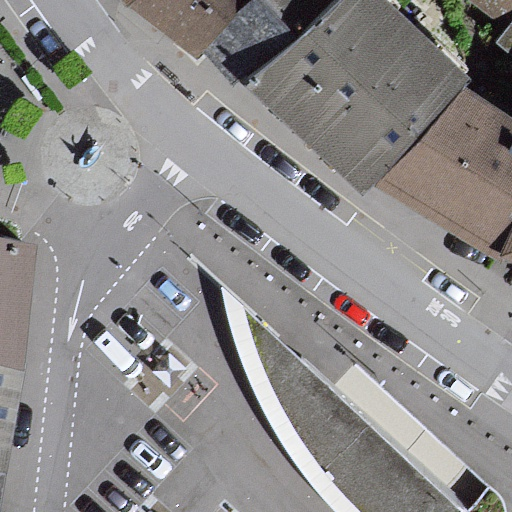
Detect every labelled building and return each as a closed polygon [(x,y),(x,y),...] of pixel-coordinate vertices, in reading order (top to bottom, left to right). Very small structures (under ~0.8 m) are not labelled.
[(130,0),(199,63),(208,52),(243,0),(130,0)] [(243,0),(208,52),(243,88),(324,0),(243,0)] [(378,171),(465,66),(473,56),(410,0),(324,0),(243,88),(365,185),(378,171)] [(511,10),(511,0),(483,0),(506,18),(511,10)] [(511,200),(501,226),(495,240),(511,248),(511,10),(506,18),(481,46),(511,63),(511,200)] [(378,171),(501,226),(511,200),(511,93),(465,66),(378,171)] [(0,357),(14,361),(29,235),(5,231),(0,229),(0,357)] [(457,511),(464,505),(220,280),(230,333),(248,383),(289,454),(339,511),(457,511)] [(0,441),(14,361),(0,357),(0,441)]
